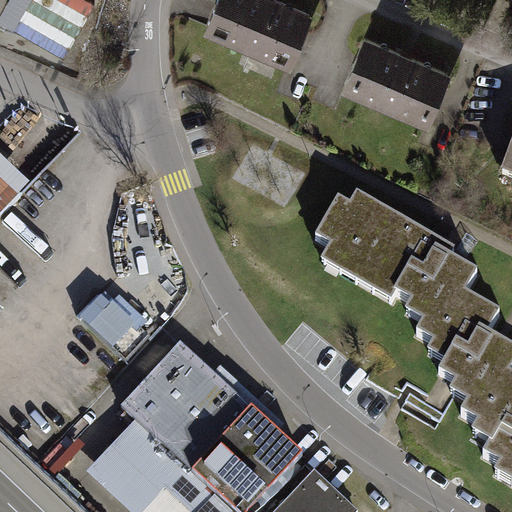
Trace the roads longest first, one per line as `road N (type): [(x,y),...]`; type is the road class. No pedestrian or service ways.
road 1 (residential): [(152,117),(195,245),(239,331),(302,405),(456,511)]
road 2 (residential): [(152,117),(72,105),(0,73)]
road 3 (residential): [(511,55),(378,0)]
